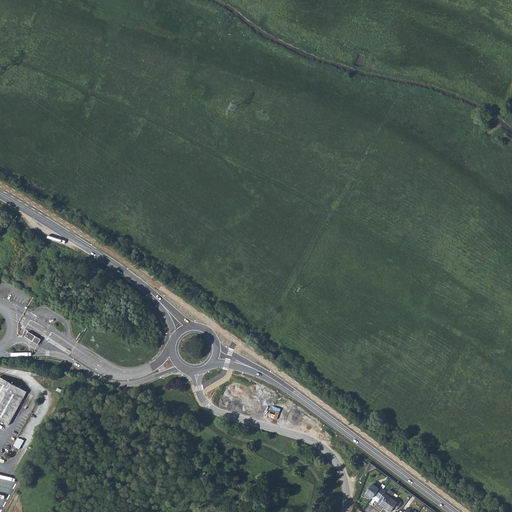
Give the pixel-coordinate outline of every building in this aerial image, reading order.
[(28,332),(25,337),(38,345),(41,340),(28,332)] [(29,394),(2,378),(0,380),(0,421),(9,427),(29,394)] [(377,493),(379,495),(384,489),(381,486),(378,484),(377,485),(374,483),(366,493),(373,498),(377,493)] [(378,502),(384,507),(392,497),(388,494),(389,493),(384,489),(379,495),(382,497),(378,502)] [(401,502),(393,496),(392,497),(384,507),(390,511),(394,506),(397,508),(401,502)]
